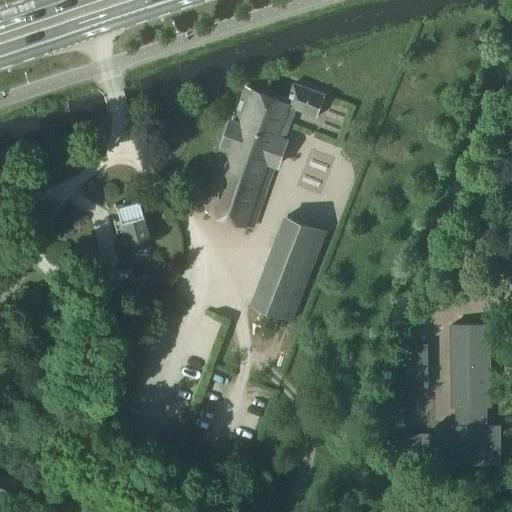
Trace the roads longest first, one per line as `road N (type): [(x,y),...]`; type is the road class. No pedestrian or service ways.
road 1 (primary): [(0,58),(176,0)]
road 2 (unknown): [(234,300),(304,141)]
road 3 (track): [(127,138),(70,191),(0,211)]
road 4 (track): [(281,384),(309,430),(306,478),(292,511)]
road 5 (track): [(0,302),(29,273),(70,191)]
